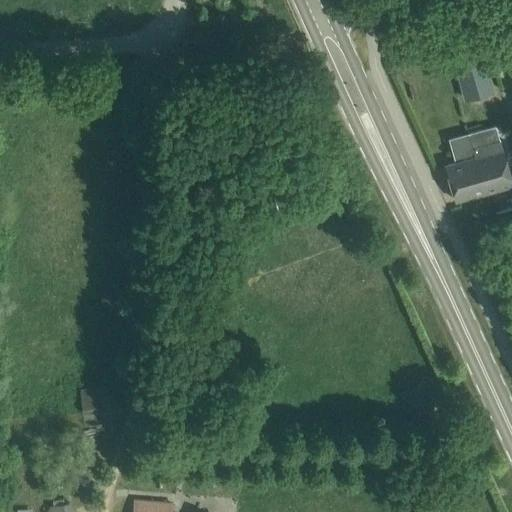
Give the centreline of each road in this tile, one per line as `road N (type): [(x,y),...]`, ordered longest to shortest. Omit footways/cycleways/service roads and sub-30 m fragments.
road 1 (primary): [(511,440),(319,12)]
road 2 (unclassified): [(0,48),(173,39),(173,0)]
